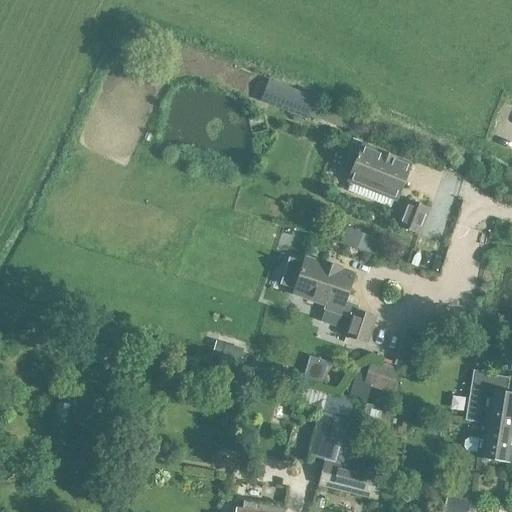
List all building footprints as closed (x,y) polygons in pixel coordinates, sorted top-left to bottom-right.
[(314,98),(269,82),(261,101),(306,118),(314,98)] [(397,198),(409,166),(362,147),(359,155),(358,155),(357,157),(351,155),(345,169),(352,172),(350,179),(397,198)] [(398,225),(419,233),(429,209),(408,201),(398,225)] [(346,335),(367,342),(375,318),(355,311),(357,305),(345,301),(353,276),(305,260),(302,270),(296,268),(292,280),(298,282),(294,292),(326,303),(323,310),(351,319),(346,335)] [(428,333),(408,327),(396,366),(417,372),(428,333)] [(243,348),(215,340),(210,355),(238,363),(243,348)] [(399,369),(371,361),(355,369),(347,396),(365,402),(370,387),(391,394),(399,369)] [(309,456),(325,460),(348,466),(363,403),(282,382),(277,399),(321,411),(309,456)] [(511,393),(488,389),(482,423),(511,428),(511,393)] [(385,410),(367,406),(363,427),(380,431),(385,410)] [(510,462),(511,452),(511,428),(482,423),(480,439),(470,437),(465,441),(464,446),(468,451),(478,453),(477,457),(510,462)] [(348,466),(325,460),(320,483),(372,498),(377,499),(383,475),(348,466)] [(463,492),(449,489),(443,511),(468,511),(471,501),(461,499),(463,492)] [(244,508),(238,507),(237,511),(265,511),(260,511),(261,502),(245,500),(244,508)]
